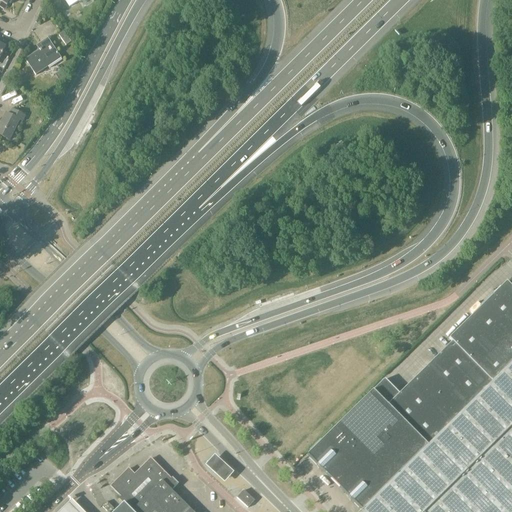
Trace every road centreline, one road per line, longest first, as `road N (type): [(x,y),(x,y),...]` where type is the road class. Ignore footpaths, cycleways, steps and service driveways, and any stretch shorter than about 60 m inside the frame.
road 1 (trunk): [(193,204),(296,129),(362,99),(393,101),(429,121),(454,182),(444,218),(405,259),(215,334),(184,357)]
road 2 (trunk): [(195,370),(233,339),(392,283),(451,246),(475,210),(487,168),(485,0)]
road 3 (trunk): [(193,204),(395,0)]
road 4 (trunk): [(196,158),(0,354)]
road 5 (trunk): [(0,394),(193,204)]
road 6 (trunk): [(11,214),(64,143),(142,0)]
road 7 (trunk): [(126,0),(66,111),(0,195)]
road 8 (trunk): [(358,0),(196,158)]
road 9 (secondary): [(156,356),(11,214)]
road 10 (secondary): [(0,239),(141,370)]
road 11 (trunk): [(274,0),(279,35),(270,61),(196,158)]
